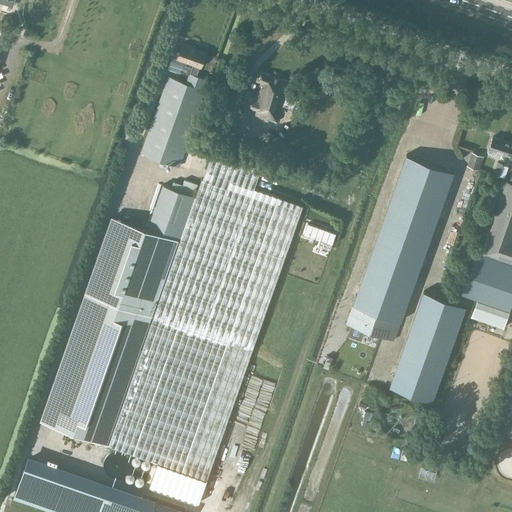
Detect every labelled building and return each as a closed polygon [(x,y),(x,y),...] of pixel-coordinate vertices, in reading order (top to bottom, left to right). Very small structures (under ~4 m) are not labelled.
[(141,153),(180,167),(207,90),(203,89),(207,79),(198,76),(207,51),(183,43),(177,59),(193,65),(187,82),(168,76),(141,153)] [(261,82),(258,93),(248,89),(242,110),(278,122),(284,106),(298,110),(303,94),(289,89),(291,82),(264,72),(260,71),(257,81),(261,82)] [(507,155),(511,142),(493,136),(489,149),(488,151),(488,153),(494,155),(495,154),(496,151),(507,155)] [(111,217),(41,419),(74,431),(108,443),(109,443),(108,446),(170,467),(171,465),(183,469),(194,473),(208,478),(221,439),(278,278),(304,205),(279,196),(255,187),(262,167),(213,150),(203,178),(202,178),(196,195),(194,195),(198,183),(185,179),(183,184),(174,181),(171,187),(163,184),(148,228),(148,230),(111,217)] [(468,165),(479,169),(484,156),(473,152),(468,165)] [(401,321),(454,171),(407,154),(353,304),(401,321)] [(494,174),(499,176),(504,163),(498,161),(494,174)] [(499,176),(504,178),(509,165),(504,163),(499,176)] [(511,235),(511,231),(511,183),(507,181),(492,223),(481,255),(476,253),(463,291),(462,293),(478,298),(510,310),(511,304),(511,235)] [(424,291),(390,385),(432,401),(466,306),(424,291)] [(510,311),(509,311),(510,310),(478,298),(471,316),(473,317),(504,328),(510,311)] [(347,323),(380,335),(381,335),(394,340),(400,323),(353,306),(347,323)] [(14,495),(43,505),(54,473),(26,463),(14,495)] [(150,511),(152,507),(124,497),(119,511),(150,511)] [(183,511),(184,509),(155,499),(152,507),(150,511),(183,511)]
